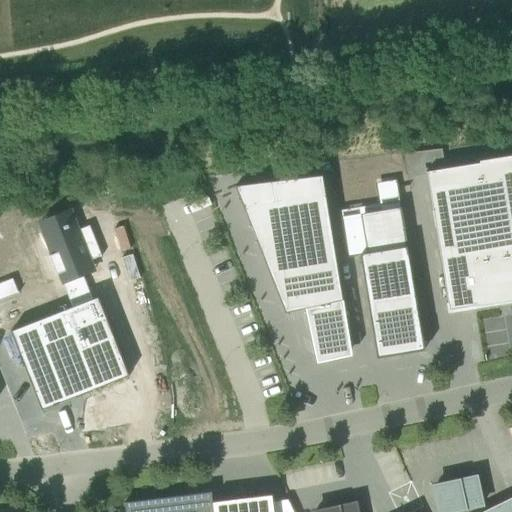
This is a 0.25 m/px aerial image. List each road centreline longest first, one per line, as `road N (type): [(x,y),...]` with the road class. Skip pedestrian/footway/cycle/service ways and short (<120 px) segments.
road 1 (track): [(0,130),(511,69)]
road 2 (unclassified): [(511,388),(260,444),(56,470)]
